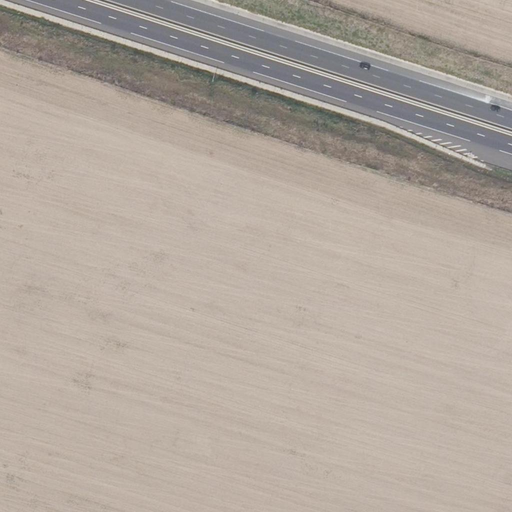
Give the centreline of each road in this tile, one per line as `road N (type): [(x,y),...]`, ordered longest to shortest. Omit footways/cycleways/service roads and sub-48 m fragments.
road 1 (motorway): [(57,0),(511,144)]
road 2 (motorway): [(511,118),(138,0)]
